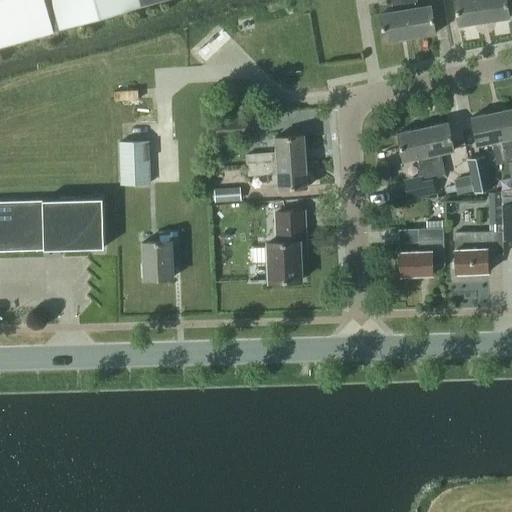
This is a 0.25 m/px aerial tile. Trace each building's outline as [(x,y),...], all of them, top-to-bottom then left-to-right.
[(0,0),(0,44),(53,30),(142,5),(159,0),(0,0)] [(393,0),(394,3),(392,3),(393,10),(380,12),(385,41),(410,37),(404,0),(393,0)] [(417,0),(404,0),(410,37),(436,33),(431,4),(418,6),(417,0)] [(454,0),(459,25),(484,21),(480,0),(454,0)] [(480,0),(484,21),(510,17),(507,0),(480,0)] [(511,107),(497,111),(508,162),(511,160),(511,107)] [(498,164),(508,162),(497,111),(472,116),(478,145),(493,141),(498,164)] [(217,137),(245,135),(244,119),(216,121),(217,137)] [(440,153),(454,150),(448,121),(422,127),(434,178),(444,176),(441,158),(436,159),(436,156),(440,155),(440,153)] [(434,178),(422,127),(398,132),(404,161),(419,157),(419,159),(423,159),(423,162),(420,163),(423,180),(434,178)] [(306,160),(304,135),(275,137),(277,152),(247,154),(248,165),(306,160)] [(119,141),(120,184),(149,184),(148,140),(119,141)] [(489,188),(482,156),(468,158),(475,190),(489,188)] [(308,186),(306,160),(248,165),(249,176),(278,173),(280,189),(308,186)] [(434,178),(423,180),(404,184),(408,199),(411,198),(435,193),(437,193),(434,178)] [(241,188),(217,189),(217,202),(241,200),(241,188)] [(502,191),(488,192),(488,210),(502,209),(502,191)] [(511,195),(503,196),(504,225),(505,239),(511,238),(511,195)] [(0,200),(0,249),(104,247),(102,197),(0,200)] [(302,279),(300,246),(306,245),(305,211),(276,212),(277,241),(268,242),(270,281),(302,279)] [(443,227),(443,219),(426,220),(427,228),(434,228),(443,227)] [(445,264),(444,255),(443,227),(434,228),(419,229),(420,250),(400,251),(401,275),(433,274),(432,264),(445,264)] [(172,263),(180,262),(179,229),(159,230),(160,240),(143,241),(144,278),(173,277),(172,263)] [(502,230),(455,232),(456,273),(488,271),(487,254),(503,253),(502,230)]
